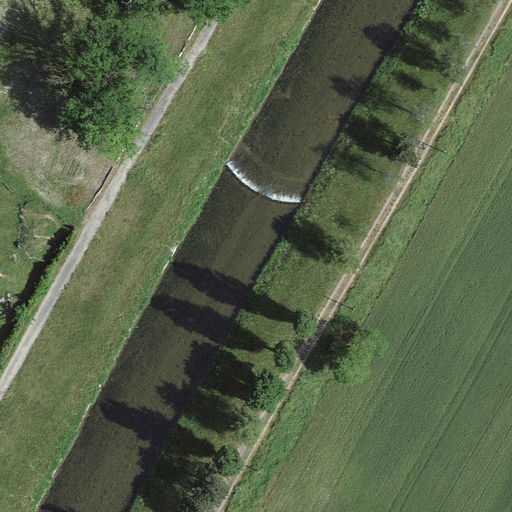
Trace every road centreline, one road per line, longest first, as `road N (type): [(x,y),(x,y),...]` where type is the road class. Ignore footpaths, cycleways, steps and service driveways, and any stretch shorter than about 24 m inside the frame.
road 1 (track): [(213,511),(508,0)]
road 2 (track): [(0,393),(225,0)]
